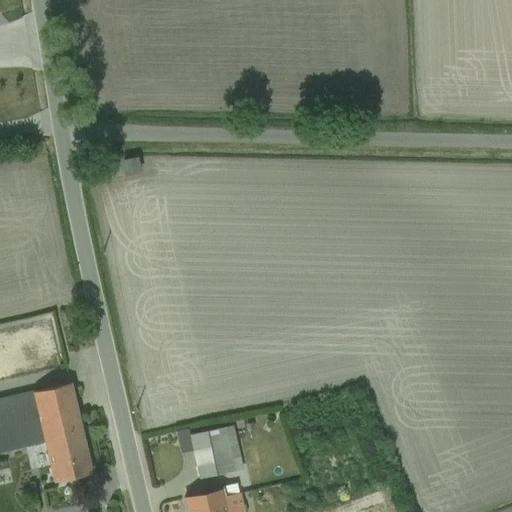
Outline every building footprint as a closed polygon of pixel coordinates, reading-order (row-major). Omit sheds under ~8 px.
[(0,375),(21,374),(20,356),(34,355),(33,346),(53,345),(55,365),(69,364),(66,318),(11,322),(12,340),(6,340),(8,363),(0,363),(0,375)] [(249,432),(206,436),(210,482),(253,478),(249,432)] [(54,484),(93,474),(82,434),(43,444),(54,484)] [(356,453),(342,458),(351,484),(365,479),(356,453)] [(181,498),(184,511),(226,511),(220,489),(181,498)]
